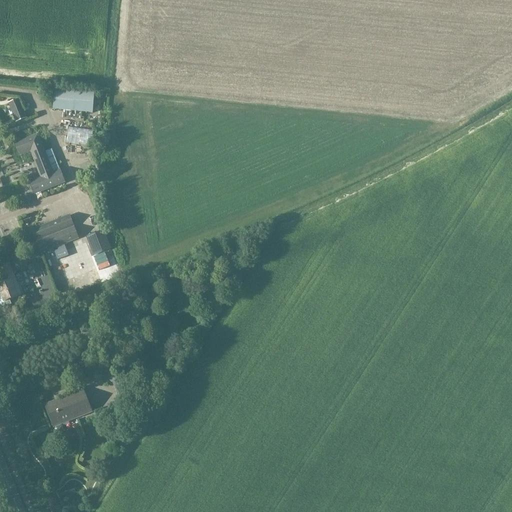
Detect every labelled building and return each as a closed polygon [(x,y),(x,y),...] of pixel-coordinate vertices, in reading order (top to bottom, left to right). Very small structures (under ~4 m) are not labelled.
[(54,89),(52,109),(92,113),(94,93),(54,89)] [(18,99),(10,102),(18,122),(27,118),(18,99)] [(91,147),(94,130),(69,126),(66,143),(91,147)] [(42,178),(31,182),(36,193),(65,181),(61,170),(60,170),(54,153),(46,156),(38,135),(15,143),(20,154),(31,150),(42,178)] [(27,257),(28,261),(36,258),(37,259),(43,256),(42,254),(79,238),(70,215),(32,231),(38,244),(33,246),(32,244),(26,247),(30,256),(27,257)] [(103,230),(87,237),(94,255),(110,249),(103,230)] [(28,261),(27,257),(24,253),(21,251),(15,254),(13,258),(15,262),(11,263),(11,262),(0,267),(0,273),(4,282),(0,283),(0,287),(3,294),(0,295),(0,302),(1,305),(5,307),(13,303),(11,299),(23,294),(13,267),(15,267),(16,269),(20,272),(26,269),(28,264),(27,262),(28,261)] [(113,382),(118,396),(133,390),(124,368),(107,375),(110,383),(113,382)] [(59,424),(93,411),(84,390),(45,405),(53,427),(55,426),(56,427),(55,427),(54,429),(56,434),(58,435),(63,433),(64,431),(62,426),(60,425),(59,424)]
